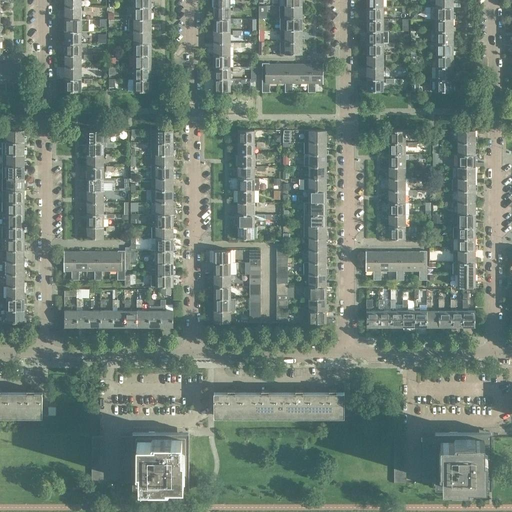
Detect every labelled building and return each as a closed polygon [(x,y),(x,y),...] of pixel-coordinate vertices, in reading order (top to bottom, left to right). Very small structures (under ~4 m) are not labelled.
[(285,5),(280,5),(280,17),(285,17),(302,17),(304,17),(304,13),(302,13),(302,11),(302,5),(285,5)] [(230,6),(214,6),(214,18),(230,18),(230,6)] [(436,6),(431,6),(431,18),(436,18),(453,18),(455,18),(455,14),(453,14),(453,6),(436,6)] [(81,7),(64,7),(64,19),(81,19),(81,7)] [(151,7),(133,7),(133,19),(151,19),(153,19),(153,13),(151,13),(151,7)] [(383,7),(367,7),(367,18),(383,19),(383,11),(386,11),(386,7),(383,7)] [(285,17),(280,17),(280,29),(302,29),(304,29),(304,26),(302,26),(302,23),(302,17),(285,17)] [(230,18),(214,18),(214,30),(230,30),(230,23),(233,23),(233,18),(230,18)] [(383,19),(367,18),(367,30),(387,30),(387,18),(383,19)] [(453,18),(436,18),(436,30),(453,30),(455,30),(455,26),(453,26),(453,18)] [(89,19),(81,19),(64,19),(64,31),(81,31),(89,31),(89,19)] [(133,19),(130,19),(130,31),(133,31),(134,31),(151,31),(153,31),(153,27),(151,27),(151,19),(133,19)] [(302,29),(280,29),(280,41),(302,41),(304,41),(304,38),(302,38),(302,35),(302,29)] [(214,30),(214,42),(230,42),(230,30),(214,30)] [(387,30),(367,30),(367,43),(386,43),(388,43),(387,30)] [(453,30),(436,30),(436,42),(453,42),(455,42),(455,39),(453,39),(453,30)] [(64,31),(64,43),(81,42),(81,31),(64,31)] [(134,31),(133,31),(133,43),(151,43),(153,43),(153,39),(151,39),(151,31),(134,31)] [(302,41),(280,41),(280,54),(285,54),(304,54),(304,50),(302,50),(302,47),(302,41)] [(81,42),(64,43),(64,55),(81,55),(81,42)] [(230,42),(214,42),(214,54),(230,54),(230,47),(233,47),(233,42),(230,42)] [(453,42),(436,42),(436,54),(453,54),(455,54),(455,50),(453,50),(453,42)] [(133,43),(133,54),(151,55),(153,55),(153,48),(151,48),(151,43),(133,43)] [(386,43),(367,43),(367,55),(383,54),(383,48),(386,48),(386,43)] [(133,54),(133,67),(151,67),(153,67),(153,60),(151,60),(151,55),(133,54)] [(230,54),(214,54),(214,66),(230,66),(230,54)] [(383,54),(367,55),(367,67),(383,66),(383,54)] [(453,54),(436,54),(436,66),(453,66),(455,66),(455,60),(453,60),(453,54)] [(81,55),(64,55),(64,67),(81,67),(81,55)] [(9,64),(0,63),(0,82),(6,83),(6,92),(10,92),(9,64)] [(20,64),(9,64),(10,92),(13,92),(13,83),(21,83),(21,84),(21,63),(20,64)] [(312,64),(312,92),(315,92),(315,83),(323,83),(323,63),(323,64),(312,64)] [(262,79),(262,92),(269,92),(269,83),(277,83),(277,64),(269,64),(269,67),(269,70),(269,73),(269,76),(269,79),(262,79)] [(277,64),(277,83),(285,83),(285,92),(289,92),(289,64),(277,64)] [(289,64),(289,92),(292,92),(292,83),(300,83),(300,64),(289,64)] [(300,64),(300,83),(308,83),(308,92),(312,92),(312,64),(300,64)] [(230,66),(214,66),(214,78),(230,78),(230,66)] [(383,66),(367,67),(367,78),(383,78),(383,66)] [(453,66),(436,66),(436,78),(453,78),(455,78),(455,72),(453,72),(453,66)] [(81,67),(64,67),(64,79),(81,79),(81,67)] [(151,67),(133,67),(133,79),(151,79),(153,79),(153,72),(151,72),(151,67)] [(230,78),(214,78),(214,91),(230,91),(230,83),(233,83),(233,78),(230,78)] [(383,78),(367,78),(367,91),(383,90),(383,78)] [(453,78),(436,78),(431,78),(431,91),(453,91),(453,90),(455,90),(455,84),(453,84),(453,78)] [(81,79),(64,79),(64,91),(81,91),(81,79)] [(133,79),(127,79),(127,91),(151,91),(153,91),(153,84),(151,84),(151,79),(133,79)] [(156,130),(151,129),(151,130),(151,142),(173,142),(175,142),(175,138),(173,138),(173,135),(173,130),(156,130)] [(7,130),(4,130),(4,142),(24,142),(27,142),(27,136),(24,136),(24,130),(7,130)] [(103,130),(87,130),(87,142),(109,142),(110,134),(116,134),(116,130),(103,130)] [(238,130),(238,142),(254,142),(254,130),(238,130)] [(326,130),(304,130),(304,142),(326,142),(328,142),(328,136),(326,136),(326,130)] [(389,130),(389,142),(405,142),(405,130),(389,130)] [(475,130),(458,130),(458,142),(475,142),(477,142),(477,136),(475,136),(475,130)] [(24,142),(4,142),(2,142),(2,154),(24,154),(27,154),(26,148),(24,148),(24,142)] [(114,147),(114,142),(109,142),(87,142),(87,154),(103,154),(103,147),(114,147)] [(173,142),(151,142),(151,154),(173,154),(175,154),(175,150),(173,150),(173,142)] [(254,142),(238,142),(238,154),(254,154),(254,142)] [(304,142),(304,154),(326,154),(328,154),(328,150),(326,150),(326,148),(326,142),(304,142)] [(389,142),(389,154),(405,154),(405,142),(389,142)] [(475,142),(458,142),(458,154),(475,154),(477,154),(477,148),(475,148),(475,142)] [(24,154),(2,154),(2,166),(24,166),(26,166),(26,160),(24,160),(24,154)] [(103,154),(87,154),(87,166),(103,166),(103,154)] [(173,154),(151,154),(151,166),(173,166),(175,166),(175,162),(173,162),(173,154)] [(254,154),(238,154),(238,166),(254,166),(254,154)] [(304,154),(304,166),(309,166),(326,166),(328,166),(328,162),(326,162),(326,154),(304,154)] [(405,154),(389,154),(389,166),(405,166),(405,159),(408,159),(408,154),(405,154)] [(475,154),(458,154),(458,166),(475,166),(477,166),(477,160),(475,160),(475,154)] [(24,166),(2,166),(2,178),(24,178),(27,178),(26,172),(24,172),(24,166)] [(103,166),(87,166),(87,178),(103,178),(103,166)] [(151,178),(156,178),(173,178),(175,178),(175,172),(173,171),(173,166),(151,166),(151,178)] [(254,166),(238,166),(238,178),(254,178),(254,166)] [(309,178),(326,178),(328,178),(328,172),(326,172),(326,166),(309,166),(309,178)] [(389,166),(389,178),(405,178),(405,166),(389,166)] [(458,166),(458,178),(475,178),(477,178),(477,172),(475,172),(475,166),(458,166)] [(24,183),(24,178),(2,178),(2,190),(24,190),(27,190),(26,184),(24,183)] [(103,178),(87,178),(87,190),(103,190),(103,183),(114,183),(114,178),(103,178)] [(173,178),(156,178),(156,190),(173,190),(175,190),(175,186),(173,186),(173,184),(173,178)] [(254,178),(238,178),(238,190),(259,190),(259,178),(254,178)] [(309,178),(304,178),(304,190),(309,190),(326,190),(328,190),(328,186),(326,186),(326,178),(309,178)] [(389,178),(389,190),(405,190),(405,178),(389,178)] [(458,178),(453,178),(453,190),(458,190),(475,190),(477,190),(477,186),(475,186),(475,184),(475,178),(458,178)] [(24,190),(2,190),(2,202),(24,202),(26,202),(26,196),(24,196),(24,190)] [(103,190),(87,190),(87,202),(103,202),(103,190)] [(155,190),(151,190),(151,202),(155,202),(156,202),(173,202),(175,202),(175,198),(173,198),(173,196),(173,190),(156,190),(155,190)] [(259,190),(238,190),(238,202),(254,202),(257,202),(259,202),(259,190)] [(326,190),(309,190),(309,202),(326,202),(328,202),(328,198),(326,198),(326,196),(326,190)] [(389,190),(389,202),(405,202),(405,190),(389,190)] [(475,190),(458,190),(458,202),(475,202),(477,202),(477,198),(475,198),(475,196),(475,190)] [(24,202),(2,202),(2,214),(24,214),(26,214),(26,208),(24,208),(24,202)] [(103,202),(87,202),(87,214),(103,214),(103,202)] [(173,202),(156,202),(156,214),(173,214),(175,214),(175,208),(173,208),(173,207),(173,202)] [(254,202),(238,202),(238,214),(254,214),(254,202)] [(309,202),(304,202),(304,214),(326,214),(328,214),(328,210),(326,210),(326,208),(326,202),(309,202)] [(389,202),(389,214),(405,214),(405,202),(389,202)] [(475,202),(458,202),(458,214),(475,214),(477,214),(477,210),(475,210),(475,208),(475,202)] [(24,214),(2,214),(2,226),(24,226),(26,226),(26,222),(24,222),(24,220),(24,214)] [(103,214),(87,214),(87,226),(103,226),(103,219),(114,219),(114,214),(103,214)] [(173,214),(156,214),(156,226),(173,226),(175,226),(175,222),(173,222),(173,220),(173,214)] [(254,214),(238,214),(238,226),(254,226),(254,214)] [(304,214),(303,226),(326,226),(328,226),(328,222),(326,222),(326,220),(326,214),(304,214)] [(389,214),(389,226),(405,226),(405,214),(389,214)] [(475,214),(458,214),(458,226),(475,226),(479,226),(483,226),(483,222),(479,222),(475,222),(475,220),(475,214)] [(24,226),(2,226),(2,238),(7,238),(24,238),(26,238),(26,232),(24,232),(24,231),(24,226)] [(103,226),(87,226),(87,238),(103,238),(103,231),(114,231),(114,226),(103,226)] [(156,226),(151,226),(151,238),(156,238),(173,238),(175,238),(175,234),(173,234),(173,232),(173,226),(156,226)] [(254,226),(238,226),(238,238),(254,238),(254,226)] [(326,226),(303,226),(303,228),(303,238),(309,238),(326,238),(328,238),(328,234),(326,234),(326,232),(326,226)] [(405,226),(389,226),(389,238),(405,238),(405,226)] [(458,226),(452,226),(452,238),(458,238),(475,238),(477,238),(477,234),(475,234),(475,232),(475,226),(458,226)] [(24,238),(7,238),(7,250),(24,250),(26,250),(26,246),(24,246),(24,244),(24,238)] [(173,238),(156,238),(156,250),(173,250),(175,250),(175,246),(173,246),(173,238)] [(326,238),(309,238),(309,250),(326,250),(328,250),(328,246),(326,246),(326,244),(326,238)] [(458,238),(458,250),(466,250),(475,250),(477,250),(477,244),(475,244),(475,238),(458,238)] [(125,249),(125,250),(125,254),(129,254),(129,262),(136,262),(136,250),(135,250),(128,250),(128,247),(125,247),(125,249)] [(214,249),(214,262),(230,262),(230,250),(214,249)] [(24,250),(7,250),(7,262),(24,262),(26,262),(26,258),(24,258),(24,250)] [(173,250),(156,250),(156,262),(173,262),(175,262),(175,255),(173,256),(173,250)] [(326,250),(309,250),(309,262),(326,262),(328,262),(328,258),(326,258),(326,256),(326,250)] [(475,250),(453,250),(453,262),(475,262),(477,262),(477,256),(475,255),(475,250)] [(72,279),(75,279),(75,251),(64,251),(64,271),(64,270),(71,270),(72,279)] [(75,251),(75,279),(79,279),(79,270),(87,270),(87,251),(75,251)] [(87,251),(87,270),(94,270),(95,279),(98,279),(98,251),(87,251)] [(98,251),(98,279),(102,279),(102,270),(110,270),(110,251),(98,251)] [(110,251),(110,270),(117,270),(118,279),(125,279),(125,275),(125,270),(125,265),(118,265),(118,251),(110,251)] [(365,251),(365,271),(366,271),(366,270),(373,270),(373,279),(377,279),(377,251),(366,251),(365,251)] [(388,251),(377,251),(377,279),(381,279),(381,270),(388,270),(388,251)] [(400,251),(388,251),(388,270),(396,270),(396,279),(400,279),(400,251)] [(411,251),(400,251),(400,279),(404,279),(404,270),(411,270),(411,251)] [(419,251),(411,251),(411,270),(419,270),(419,279),(427,279),(427,265),(419,265),(419,251)] [(7,274),(24,274),(26,274),(26,268),(24,268),(24,262),(7,262),(2,262),(2,274),(7,274)] [(173,262),(156,262),(156,274),(173,274),(175,274),(175,270),(173,270),(173,262)] [(235,262),(230,262),(214,262),(214,274),(230,274),(235,274),(235,262)] [(309,262),(304,262),(304,274),(309,274),(326,274),(328,274),(328,268),(326,268),(326,262),(309,262)] [(475,262),(453,262),(453,274),(458,274),(475,274),(477,274),(477,268),(475,267),(475,262)] [(7,286),(24,286),(26,286),(26,279),(24,279),(24,274),(7,274),(7,286)] [(156,274),(151,274),(151,286),(156,286),(161,286),(171,286),(173,286),(175,286),(175,282),(173,282),(173,274),(156,274)] [(230,274),(214,274),(214,286),(230,286),(230,274)] [(326,274),(309,274),(309,286),(326,286),(328,286),(328,282),(326,282),(326,280),(326,274)] [(475,274),(458,274),(458,286),(475,286),(477,286),(477,280),(475,280),(475,274)] [(24,286),(7,286),(7,298),(24,298),(26,298),(26,292),(24,291),(24,286)] [(171,294),(171,286),(161,286),(160,294),(171,294)] [(230,286),(214,286),(214,298),(230,298),(230,286)] [(309,286),(303,286),(303,298),(308,298),(326,298),(328,298),(328,292),(326,292),(326,286),(309,286)] [(76,290),(64,290),(64,297),(64,299),(69,299),(69,297),(76,298),(76,297),(76,290)] [(24,298),(7,298),(7,310),(24,310),(26,310),(26,304),(24,304),(24,298)] [(230,298),(214,298),(214,310),(230,310),(235,310),(234,298),(230,298)] [(326,298),(308,298),(308,310),(326,310),(328,310),(328,304),(326,304),(326,298)] [(165,299),(161,299),(161,305),(161,326),(173,326),(173,310),(165,310),(165,299)] [(366,299),(366,310),(366,326),(378,326),(378,310),(371,310),(371,299),(366,299)] [(379,310),(378,310),(378,326),(390,326),(390,310),(384,310),(383,299),(379,299),(379,310)] [(395,299),(390,299),(390,310),(390,326),(402,326),(402,310),(402,304),(395,304),(395,299)] [(467,301),(462,301),(462,310),(462,326),(475,326),(475,310),(467,310),(467,301)] [(419,310),(414,310),(414,326),(426,326),(426,310),(426,307),(426,304),(419,304),(419,310)] [(149,310),(149,326),(161,326),(161,305),(154,305),(154,307),(149,307),(149,310)] [(24,310),(7,310),(7,322),(24,322),(26,322),(26,316),(24,316),(24,310)] [(76,310),(64,310),(64,326),(77,326),(76,310)] [(89,310),(76,310),(77,326),(89,326),(89,310)] [(101,310),(89,310),(89,326),(101,326),(101,310)] [(113,310),(101,310),(101,326),(113,326),(113,310)] [(125,310),(113,310),(113,326),(125,326),(125,310)] [(137,310),(125,310),(125,326),(137,326),(137,310)] [(137,310),(137,326),(149,326),(149,310),(137,310)] [(230,310),(214,310),(214,322),(230,322),(230,310)] [(303,310),(303,322),(326,322),(328,322),(328,316),(326,316),(326,310),(308,310),(303,310)] [(414,310),(402,310),(402,326),(414,326),(414,310)] [(438,310),(426,310),(426,326),(438,326),(438,310)] [(450,310),(438,310),(438,326),(450,326),(450,310)] [(462,310),(450,310),(450,326),(462,326),(462,310)] [(0,414),(14,415),(14,392),(1,392),(1,389),(0,389),(0,414)] [(27,392),(14,392),(14,415),(42,415),(42,392),(34,392),(34,390),(27,389),(27,392)] [(214,391),(214,415),(248,415),(248,392),(235,392),(235,390),(228,390),(228,392),(214,391)] [(261,392),(248,392),(248,415),(282,415),(282,392),(268,392),(269,390),(261,390),(261,392)] [(295,392),(282,392),(282,415),(316,415),(316,392),(303,391),(303,390),(295,390),(295,392)] [(329,392),(316,392),(316,415),(344,415),(344,392),(336,392),(336,390),(329,390),(329,392)] [(156,431),(147,431),(133,431),(133,487),(189,487),(189,431),(156,431)] [(457,438),(440,438),(440,448),(443,448),(443,457),(440,457),(440,465),(442,465),(442,482),(452,482),(452,479),(460,479),(460,482),(469,482),(469,480),(486,480),(486,470),(482,470),(482,461),(486,461),(486,453),(484,453),(484,436),(474,436),(474,439),(465,439),(465,436),(457,436),(457,438)]
